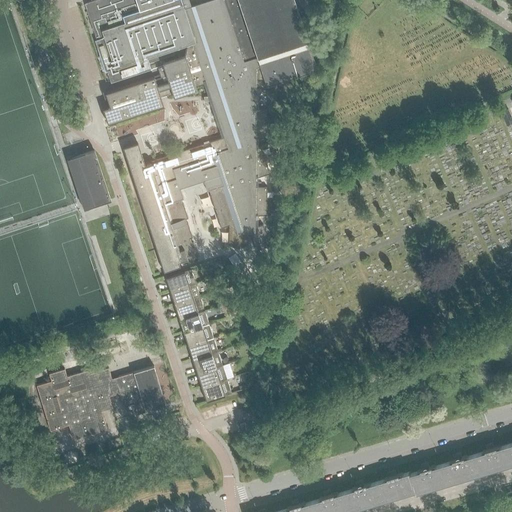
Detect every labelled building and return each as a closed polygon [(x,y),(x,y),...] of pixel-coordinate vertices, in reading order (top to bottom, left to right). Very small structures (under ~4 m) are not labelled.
[(95,0),(84,4),(85,4),(85,5),(106,71),(110,81),(110,82),(150,69),(147,58),(189,44),(184,59),(157,68),(160,77),(154,79),(154,76),(113,90),(108,91),(104,92),(105,93),(109,106),(102,108),(105,118),(106,121),(107,123),(114,121),(163,105),(161,98),(160,97),(166,95),(166,96),(206,83),(210,96),(203,96),(203,99),(203,101),(211,101),(223,137),(209,142),(209,143),(203,145),(203,143),(166,156),(150,161),(150,162),(144,164),(144,163),(137,142),(123,147),(122,147),(129,168),(141,203),(154,244),(163,271),(179,266),(178,261),(182,259),(183,263),(197,258),(192,242),(191,242),(189,238),(192,237),(187,223),(186,223),(185,219),(187,218),(183,203),(182,203),(180,199),(183,199),(180,189),(203,181),(206,191),(209,190),(210,194),(209,194),(214,209),(215,209),(216,213),(220,228),(228,225),(229,227),(228,227),(228,244),(243,244),(243,242),(251,239),(255,251),(270,246),(263,224),(255,227),(255,215),(266,215),(266,187),(255,187),(255,178),(269,174),(260,146),(255,148),(255,138),(267,138),(267,109),(255,109),(256,89),(266,86),(273,84),(316,70),(317,70),(316,68),(310,50),(309,46),(303,27),(298,14),(298,13),(293,0),(209,0),(199,3),(194,5),(191,6),(184,8),(180,0),(95,0)] [(511,119),(508,109),(500,113),(506,125),(511,122),(511,119)] [(296,140),(293,132),(285,135),(288,142),(296,140)] [(86,207),(95,204),(110,200),(93,150),(70,158),(86,207)] [(235,253),(228,258),(237,271),(244,266),(235,253)] [(223,259),(217,264),(221,269),(227,264),(223,259)] [(268,276),(265,268),(257,270),(260,279),(268,276)] [(167,283),(170,291),(189,285),(195,282),(191,269),(184,271),(165,277),(164,278),(166,284),(167,283)] [(241,283),(243,290),(250,288),(248,281),(241,283)] [(195,282),(189,285),(170,291),(168,291),(170,297),(172,297),(174,305),(193,298),(199,296),(195,282)] [(255,300),(261,295),(258,291),(251,295),(255,300)] [(193,298),(174,305),(173,305),(175,311),(176,311),(178,318),(198,312),(197,310),(203,308),(199,296),(193,298)] [(181,324),(183,332),(202,326),(208,324),(204,310),(198,312),(178,318),(177,319),(179,325),(181,324)] [(185,338),(187,346),(207,339),(213,337),(208,324),(202,326),(183,332),(182,332),(184,338),(185,338)] [(189,352),(192,359),(211,353),(217,351),(213,337),(207,339),(187,346),(186,346),(188,352),(189,352)] [(250,356),(253,355),(257,354),(255,346),(253,341),(246,343),(250,356)] [(194,365),(196,373),(216,367),(222,365),(217,351),(211,353),(192,359),(191,360),(193,366),(194,365)] [(198,379),(201,387),(220,380),(226,378),(222,365),(216,367),(196,373),(195,373),(197,379),(198,379)] [(101,410),(112,407),(108,396),(118,393),(122,404),(133,401),(137,413),(165,405),(153,366),(111,378),(108,367),(90,373),(88,369),(66,376),(64,369),(49,373),(51,381),(36,385),(50,430),(68,424),(72,439),(106,429),(101,410)] [(233,392),(247,388),(247,387),(231,392),(226,378),(220,380),(201,387),(200,387),(202,393),(203,393),(206,401),(196,404),(196,405),(208,401),(231,393),(233,392)] [(489,450),(475,454),(481,473),(511,463),(511,459),(507,444),(494,448),(493,446),(494,445),(490,446),(488,447),(489,450)] [(448,483),(481,473),(475,454),(461,458),(461,456),(462,455),(462,454),(458,456),(456,457),(456,459),(443,463),(448,483)] [(424,469),(410,473),(416,490),(416,492),(448,483),(443,463),(429,468),(428,465),(430,465),(430,464),(425,465),(425,466),(423,467),(424,469)] [(383,500),(416,490),(410,473),(410,471),(396,475),(395,473),(397,472),(396,472),(392,473),(392,474),(390,474),(391,477),(377,481),(383,500)] [(359,486),(345,490),(351,510),(383,500),(377,481),(364,485),(363,483),(364,482),(364,481),(360,483),(358,484),(359,486)] [(316,511),(343,511),(351,510),(345,490),(331,495),(331,492),(332,492),(332,491),(328,492),(328,493),(325,494),(326,496),(313,500),(316,511)] [(294,506),(280,510),(280,511),(316,511),(313,500),(299,504),(298,502),(300,502),(299,501),(295,502),(295,503),(293,503),(294,506)]
